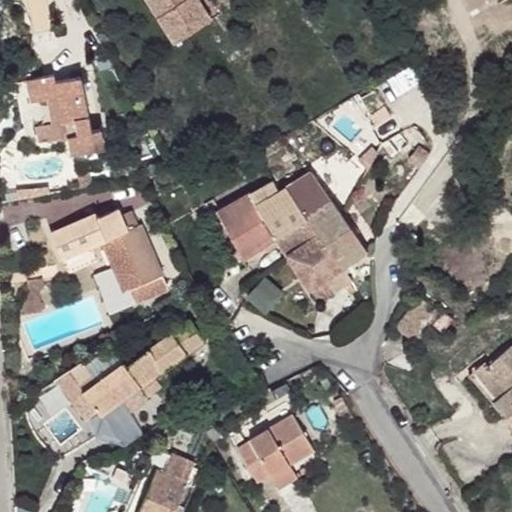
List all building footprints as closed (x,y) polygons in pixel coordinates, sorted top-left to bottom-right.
[(148,0),(176,43),(211,19),(198,0),(148,0)] [(32,102),(48,99),(56,97),(64,137),(64,139),(69,138),(72,154),(106,148),(102,129),(91,131),(81,77),(55,82),(54,75),(28,80),(32,102)] [(37,126),(39,142),(64,137),(56,97),(48,99),(53,123),(37,126)] [(411,160),(421,167),(429,156),(419,149),(411,160)] [(139,176),(137,166),(115,170),(117,180),(139,176)] [(217,212),(243,259),(264,246),(279,237),(283,243),(320,302),(344,286),(350,295),(362,286),(347,264),(367,251),(311,171),(272,196),(265,185),(217,212)] [(77,175),(80,188),(91,186),(88,173),(77,175)] [(18,199),(50,193),(49,188),(17,191),(18,199)] [(51,233),(63,260),(103,242),(124,292),(131,289),(162,276),(140,225),(138,226),(132,211),(122,216),(118,208),(98,218),(96,213),(51,233)] [(268,252),(283,243),(279,237),(264,246),(268,252)] [(168,290),(162,276),(131,289),(137,303),(168,290)] [(28,290),(27,292),(38,291),(44,290),(43,278),(28,280),(28,290)] [(261,308),(277,290),(265,279),(248,297),(261,308)] [(27,292),(20,314),(41,311),(38,291),(27,292)] [(421,299),(398,328),(418,343),(441,314),(421,299)] [(133,362),(147,382),(204,341),(189,320),(133,362)] [(108,344),(119,359),(124,356),(113,341),(108,344)] [(504,417),(511,427),(511,347),(511,346),(487,366),(507,389),(493,401),(506,416),(504,417)] [(98,412),(101,416),(139,388),(147,382),(129,357),(71,401),(86,421),(98,412)] [(473,371),(497,398),(507,389),(487,366),(488,364),(485,361),(473,371)] [(61,376),(69,388),(82,379),(74,367),(61,376)] [(158,394),(170,411),(181,403),(168,386),(158,394)] [(109,426),(147,399),(139,388),(101,416),(109,426)] [(335,401),(345,420),(352,416),(342,397),(335,401)] [(239,449),(257,481),(270,474),(271,475),(289,464),(314,450),(293,415),(250,440),(251,441),(239,449)] [(139,511),(173,511),(194,462),(172,453),(164,471),(157,468),(139,511)] [(271,475),(279,487),(296,477),(289,464),(271,475)]
